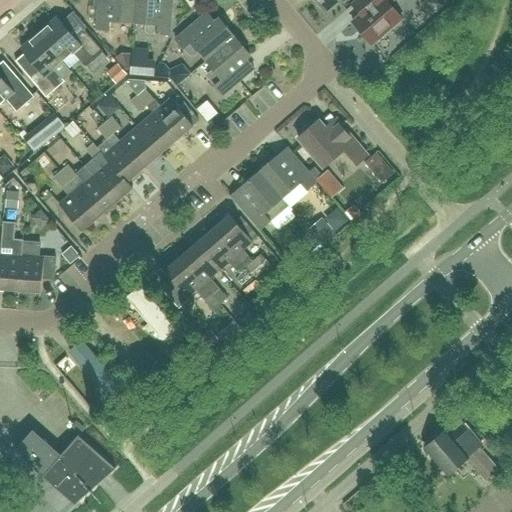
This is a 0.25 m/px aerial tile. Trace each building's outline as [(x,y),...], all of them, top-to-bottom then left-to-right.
[(132,23),(133,0),(98,0),(97,19),(98,19),(97,31),(109,32),(110,22),(132,23)] [(133,0),(132,23),(145,24),(144,30),(148,34),(156,35),(169,36),(172,0),(133,0)] [(317,0),(327,11),(339,0),(317,0)] [(357,0),(356,1),(351,6),(359,16),(352,22),(371,44),(400,20),(389,7),(388,6),(394,0),(357,0)] [(191,24),(174,38),(183,48),(190,56),(195,57),(200,53),(205,59),(233,36),(218,18),(214,21),(206,11),(191,24)] [(61,61),(71,53),(79,62),(86,55),(89,59),(99,51),(83,32),(74,39),(56,18),(38,34),(61,61)] [(29,77),(46,96),(64,80),(53,68),(61,61),(38,34),(21,49),(38,69),(29,77)] [(233,36),(205,59),(213,68),(208,72),(208,78),(214,84),(222,94),(240,79),(253,68),(245,58),(249,55),(233,36)] [(116,80),(128,71),(115,53),(103,63),(116,80)] [(155,61),(131,59),(130,75),(153,76),(155,61)] [(0,103),(6,99),(17,112),(33,98),(17,79),(7,87),(0,78),(0,103)] [(209,116),(220,107),(205,88),(193,97),(209,116)] [(178,108),(171,100),(162,109),(147,92),(140,98),(149,109),(154,115),(175,140),(192,126),(178,108)] [(149,109),(140,98),(133,104),(142,115),(149,109)] [(192,126),(198,121),(184,103),(178,108),(192,126)] [(138,129),(159,154),(175,140),(154,115),(138,129)] [(111,117),(104,123),(114,134),(121,128),(111,117)] [(356,165),(367,155),(337,119),(325,128),(319,120),(298,138),(323,168),(344,150),(356,165)] [(104,123),(97,129),(106,140),(114,134),(104,123)] [(159,154),(138,129),(121,143),(143,168),(159,154)] [(127,181),(143,168),(121,143),(104,157),(109,163),(110,163),(126,182),(127,181)] [(92,144),(85,150),(94,161),(101,154),(92,144)] [(300,184),(306,191),(316,183),(286,148),(257,172),(281,200),(282,199),(300,184)] [(380,150),(368,156),(378,176),(390,170),(380,150)] [(115,202),(132,188),(127,181),(126,182),(110,163),(109,163),(93,177),(115,202)] [(99,216),(115,202),(93,177),(84,184),(69,166),(62,173),(99,216)] [(231,195),(261,230),(288,206),(282,199),(281,200),(257,172),(231,195)] [(60,205),(82,231),(99,216),(62,173),(55,179),(70,197),(60,205)] [(212,230),(245,268),(252,261),(242,249),(257,237),(240,217),(234,221),(229,215),(212,230)] [(324,246),(337,234),(322,218),(309,229),(324,246)] [(212,230),(196,244),(218,270),(227,263),(236,275),(245,268),(212,230)] [(0,289),(19,291),(22,242),(13,241),(13,254),(0,253),(0,289)] [(38,243),(31,243),(22,242),(19,291),(41,292),(42,279),(54,280),(56,256),(44,255),(43,258),(37,257),(38,243)] [(218,270),(196,244),(179,258),(211,296),(219,289),(210,278),(218,270)] [(255,277),(270,264),(262,255),(247,268),(255,277)] [(220,305),(211,296),(179,258),(162,272),(171,282),(162,289),(179,309),(188,302),(185,299),(194,292),(212,312),(220,305)] [(100,291),(169,374),(197,351),(127,268),(100,291)] [(142,397),(169,374),(100,291),(72,314),(142,397)] [(142,397),(72,314),(45,337),(114,420),(142,397)] [(431,439),(427,442),(427,446),(424,448),(448,475),(467,459),(485,480),(497,469),(479,448),(468,458),(445,431),(435,439),(431,439)] [(75,504),(115,469),(78,436),(42,476),(75,504)]
